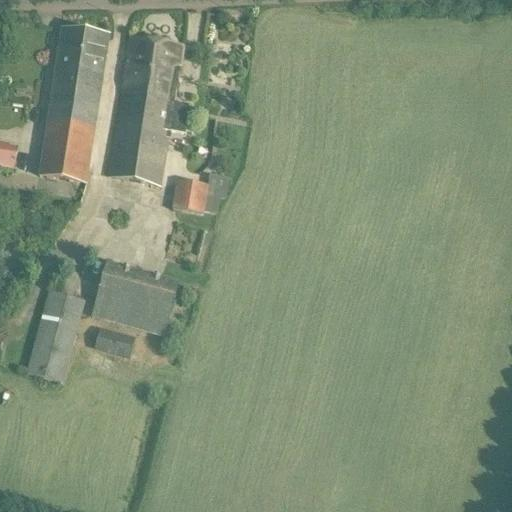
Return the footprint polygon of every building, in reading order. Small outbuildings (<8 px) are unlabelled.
[(61,31),(56,65),(39,180),(85,187),(108,38),(61,31)] [(128,39),(124,65),(107,180),(160,188),(169,127),(186,129),(189,108),(173,105),(181,47),(128,39)] [(0,166),(15,169),(20,147),(0,142),(0,166)] [(225,201),(228,180),(209,177),(207,187),(177,182),(172,212),(202,217),(202,214),(216,216),(219,200),(225,201)] [(10,196),(0,194),(0,220),(6,222),(10,196)] [(164,338),(179,284),(106,265),(92,319),(164,338)] [(61,386),(84,304),(50,294),(27,377),(61,386)] [(129,362),(134,342),(100,333),(95,352),(129,362)]
